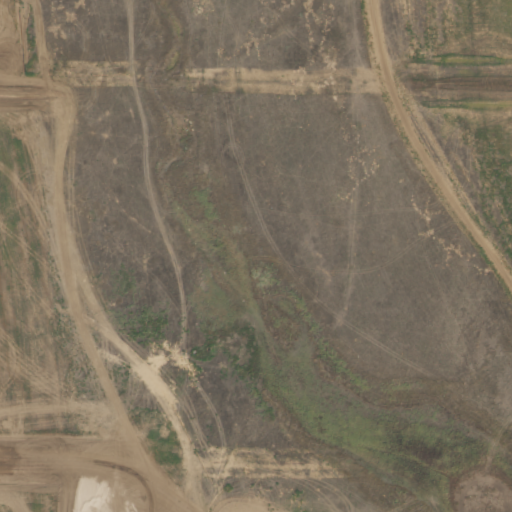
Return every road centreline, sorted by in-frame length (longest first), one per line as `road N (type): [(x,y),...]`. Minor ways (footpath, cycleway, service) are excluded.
road 1 (residential): [(150,461),(0,460)]
road 2 (residential): [(387,81),(511,81)]
